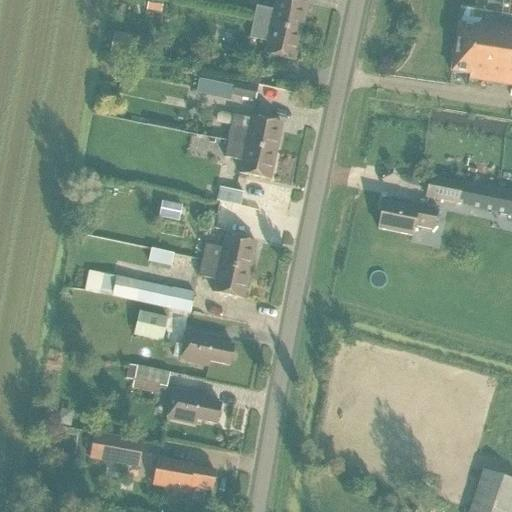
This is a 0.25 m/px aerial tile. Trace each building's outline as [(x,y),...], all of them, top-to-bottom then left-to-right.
[(253,23),(301,33),(307,5),(282,0),(275,0),(273,11),(256,7),(253,23)] [(295,61),(301,33),(253,23),(249,39),(266,42),(264,54),(295,61)] [(511,27),(477,23),(477,27),(458,24),(451,72),(469,75),(469,79),(511,85),(511,27)] [(141,61),(145,38),(114,33),(110,56),(141,61)] [(268,64),(256,62),(253,77),(266,79),(268,64)] [(226,100),(229,83),(201,77),(197,94),(226,100)] [(255,101),(258,88),(234,83),(232,96),(255,101)] [(227,142),(276,152),(282,124),(251,118),(250,119),(233,116),(227,142)] [(270,180),(276,152),(227,142),(224,158),(241,162),(239,174),(270,180)] [(457,204),(461,185),(430,178),(426,198),(457,204)] [(511,191),(462,182),(461,185),(457,204),(493,212),(511,215),(511,191)] [(220,187),(219,201),(242,204),(244,190),(220,187)] [(411,208),(384,202),(378,230),(411,236),(413,227),(433,231),(437,208),(412,203),(411,208)] [(178,222),(181,207),(162,203),(159,218),(178,222)] [(201,261),(250,272),(256,244),(225,237),(222,249),(205,245),(201,261)] [(171,268),(173,254),(151,249),(148,263),(171,268)] [(244,300),(250,272),(201,261),(198,276),(215,280),(212,292),(244,300)] [(191,315),(195,294),(105,274),(100,294),(191,315)] [(164,343),(169,319),(139,313),(134,337),(164,343)] [(229,366),(233,347),(223,344),(224,339),(186,331),(179,361),(208,367),(209,362),(229,366)] [(167,388),(170,374),(137,367),(134,381),(167,388)] [(216,425),(220,405),(210,403),(211,398),(173,389),(166,419),(195,426),(197,421),(216,425)] [(61,410),(58,422),(70,425),(73,412),(61,410)] [(64,430),(60,451),(89,456),(93,436),(64,430)] [(139,469),(144,442),(94,434),(90,460),(139,469)] [(211,491),(215,472),(192,468),(193,466),(158,460),(153,486),(188,492),(189,488),(211,491)] [(511,511),(511,480),(483,471),(470,510),(469,511),(511,511)] [(45,488),(29,487),(29,498),(44,498),(45,488)]
